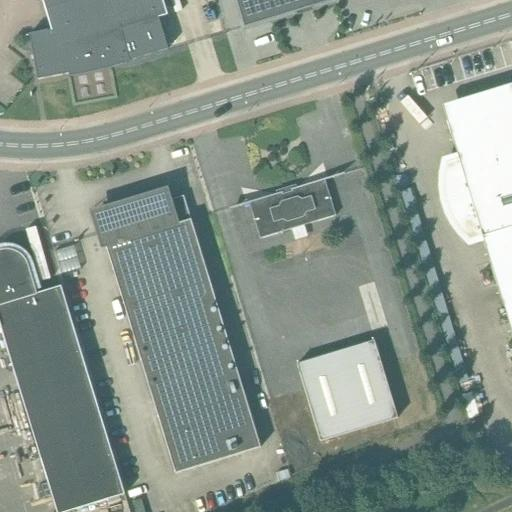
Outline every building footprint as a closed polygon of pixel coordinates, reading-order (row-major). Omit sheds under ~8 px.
[(34,34),(30,34),(35,60),(39,80),(70,74),(70,77),(88,74),(106,69),(131,63),(130,61),(169,50),(160,18),(168,15),(163,0),(42,0),(52,30),(34,34)] [(236,0),(245,28),(335,0),(236,0)] [(511,98),(499,97),(479,99),(462,108),(447,121),(458,159),(447,163),(444,175),(444,187),(446,199),(449,211),(455,222),(462,232),(470,241),(482,237),(511,334),(511,98)] [(243,204),(244,205),(250,204),(261,239),(336,216),(325,181),(331,179),(331,178),(291,190),(292,191),(284,194),(283,192),(243,204)] [(260,448),(184,196),(171,200),(168,194),(131,205),(130,201),(113,206),(114,210),(94,217),(103,248),(107,247),(176,474),(260,448)] [(0,325),(57,511),(70,511),(125,495),(62,287),(37,294),(29,266),(27,262),(25,259),(24,257),(21,254),(17,252),(15,256),(3,254),(0,254),(0,325)] [(374,341),(298,364),(321,441),(398,417),(374,341)]
